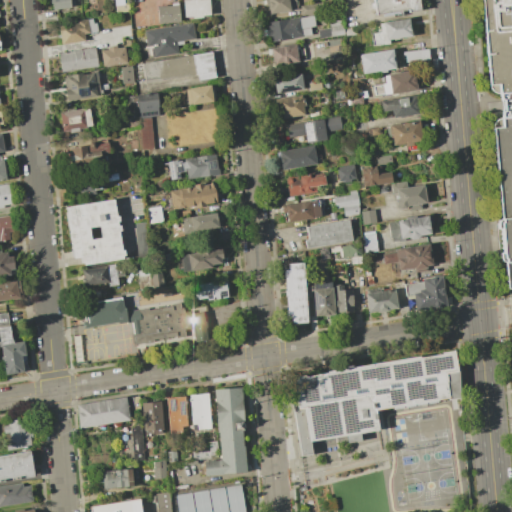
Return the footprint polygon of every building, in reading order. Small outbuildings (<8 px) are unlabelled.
[(69,0),(70,6),(51,9),(49,0),(69,0)] [(208,0),(209,15),(201,15),(201,17),(191,18),(191,16),(183,17),(182,0),(208,0)] [(287,0),(289,10),(268,13),(265,0),(287,0)] [(417,0),(419,9),(407,11),(407,9),(375,14),(372,0),(417,0)] [(511,92),(499,94),(496,93),(491,89),(490,85),(482,0),(511,0),(511,92)] [(129,10),(115,12),(114,4),(128,2),(129,10)] [(316,12),(301,15),(299,5),(315,3),(316,12)] [(178,21),(157,23),(156,6),(177,5),(178,21)] [(290,39),(268,43),(264,22),(312,15),(313,26),(309,27),(310,35),(290,38),(290,39)] [(91,18),(92,23),(95,22),(97,32),(87,34),(86,32),(83,33),(84,40),(60,44),(56,24),(91,18)] [(407,18),(410,35),(388,39),(389,42),(388,42),(388,43),(371,45),(369,32),(379,31),(378,23),(407,18)] [(191,22),(193,39),(175,41),(177,53),(153,57),(151,45),(145,46),(142,30),(191,22)] [(343,34),(329,36),(328,26),(341,24),(343,34)] [(293,43),(296,60),(271,65),(268,47),(293,43)] [(115,46),(115,48),(123,47),(125,63),(101,66),(99,50),(105,49),(105,48),(115,46)] [(392,64),(360,69),(357,51),(389,46),(392,64)] [(94,47),(97,66),(60,72),(57,52),(94,47)] [(401,51),(427,48),(428,59),(405,62),(404,54),(402,54),(401,51)] [(210,51),(214,77),(197,80),(196,74),(144,83),(141,63),(210,51)] [(119,67),(130,65),(132,82),(121,84),(119,67)] [(95,70),(99,93),(96,93),(96,95),(66,101),(62,76),(81,73),(81,74),(90,73),(89,71),(95,70)] [(412,70),(415,90),(382,95),(381,94),(373,95),(371,85),(383,83),(381,75),(412,70)] [(299,72),(302,88),(274,93),(272,77),(299,72)] [(211,100),(186,104),(184,88),(209,84),(211,100)] [(511,116),(502,118),(499,94),(511,92),(511,116)] [(157,115),(149,116),(153,148),(141,149),(135,95),(154,93),(157,115)] [(300,95),(303,115),(278,119),(276,108),(275,109),(273,99),(300,95)] [(361,95),(362,103),(350,105),(348,97),(361,95)] [(414,95),(417,113),(391,117),(390,110),(380,112),(379,101),(414,95)] [(83,108),(83,109),(87,108),(90,125),(85,125),(86,127),(77,128),(77,131),(69,132),(68,130),(61,131),(58,112),(83,108)] [(338,116),(340,129),(324,131),(325,139),(304,143),(303,134),(287,137),(285,125),(338,116)] [(511,116),(511,289),(507,290),(494,129),(494,124),(497,120),(502,118),(511,116)] [(417,120),(421,141),(411,142),(411,145),(403,146),(403,144),(392,145),(390,137),(388,137),(386,126),(388,126),(388,125),(417,120)] [(378,127),(379,133),(370,135),(369,129),(378,127)] [(67,166),(64,146),(106,139),(109,159),(67,166)] [(315,163),(280,169),(277,151),(312,145),(315,163)] [(213,154),(216,174),(186,178),(184,168),(182,168),(182,171),(177,172),(178,178),(169,179),(166,162),(180,160),(180,162),(183,161),(183,158),(213,154)] [(389,154),(391,162),(376,165),(375,156),(389,154)] [(349,179),(349,181),(342,182),(342,180),(337,181),(335,166),(352,164),(354,178),(349,179)] [(375,174),(389,171),(391,181),(361,186),(360,179),(362,179),(361,176),(360,176),(358,169),(374,166),(375,174)] [(287,196),(283,178),(322,171),(324,184),(314,186),(315,191),(287,196)] [(77,193),(101,191),(99,177),(76,179),(77,193)] [(404,181),(405,187),(422,184),(425,203),(396,208),(395,200),(397,199),(395,192),(391,193),(390,183),(404,181)] [(212,183),(215,202),(203,203),(203,206),(194,207),(194,205),(171,208),(168,190),(212,183)] [(0,184),(6,184),(10,203),(2,205),(2,207),(0,207),(0,184)] [(355,190),(358,213),(343,215),(341,207),(334,208),(333,201),(331,202),(330,198),(349,195),(348,191),(355,190)] [(113,199),(115,216),(117,215),(118,220),(116,221),(117,225),(119,225),(120,230),(118,230),(120,250),(123,249),(124,255),(122,255),(122,258),(82,264),(82,262),(80,262),(79,257),(72,258),(70,244),(68,244),(63,206),(113,199)] [(316,199),(319,216),(286,221),(284,211),(281,212),(280,205),(316,199)] [(161,221),(159,206),(145,208),(148,223),(161,221)] [(362,224),(360,211),(372,209),(375,222),(362,224)] [(215,212),(217,226),(191,230),(192,233),(182,234),(180,218),(215,212)] [(0,216),(11,215),(13,226),(10,227),(11,231),(7,231),(9,241),(0,242),(0,216)] [(414,216),(414,217),(426,215),(429,234),(403,238),(403,240),(397,241),(397,240),(391,241),(390,237),(388,237),(386,221),(404,218),(404,217),(414,216)] [(304,248),(303,240),(307,239),(305,226),(347,220),(350,240),(304,248)] [(134,223),(136,257),(147,256),(145,222),(134,223)] [(373,230),(376,251),(363,253),(360,235),(361,235),(361,232),(373,230)] [(339,245),(359,242),(361,254),(341,258),(339,245)] [(428,244),(431,264),(425,265),(426,270),(413,272),(413,267),(397,270),(396,261),(382,264),(381,254),(394,252),(394,249),(428,244)] [(220,248),(221,257),(219,258),(220,262),(210,264),(210,266),(182,272),(179,255),(220,248)] [(0,251),(5,251),(6,256),(11,256),(13,269),(8,270),(9,275),(0,275),(0,251)] [(113,263),(114,267),(121,266),(122,275),(116,276),(117,284),(104,286),(104,282),(84,285),(81,268),(113,263)] [(305,322),(285,324),(281,264),(301,263),(305,322)] [(161,286),(161,273),(138,274),(138,286),(161,286)] [(440,275),(445,305),(414,310),(411,293),(417,292),(417,290),(422,289),(420,278),(440,275)] [(0,282),(15,280),(18,297),(0,300),(0,282)] [(223,280),(226,297),(205,300),(205,298),(194,299),(191,285),(223,280)] [(310,283),(330,282),(332,314),(312,316),(310,283)] [(334,285),(350,284),(352,311),(336,312),(334,285)] [(377,287),(378,291),(393,289),(396,308),(366,313),(363,293),(365,293),(365,289),(377,287)] [(83,303),(120,297),(122,308),(124,307),(124,311),(146,307),(147,309),(169,306),(169,304),(178,302),(179,307),(181,307),(184,329),(182,329),(183,336),(174,338),(174,336),(152,340),(152,341),(130,345),(129,334),(132,334),(130,321),(116,324),(116,322),(87,326),(83,303)] [(195,310),(196,312),(201,311),(206,341),(195,343),(192,327),(185,328),(182,312),(195,310)] [(0,312),(6,312),(11,342),(22,341),(24,354),(19,355),(22,371),(4,374),(0,351),(0,312)] [(287,377),(454,350),(459,396),(376,407),(379,430),(309,442),(311,454),(299,456),(287,377)] [(213,390),(241,386),(246,431),(244,432),(248,473),(202,478),(201,463),(221,460),(213,390)] [(207,393),(209,428),(191,430),(188,394),(207,393)] [(183,396),(185,425),(181,425),(182,432),(168,433),(165,397),(183,396)] [(124,397),(128,420),(78,428),(75,404),(124,397)] [(159,401),(161,434),(142,435),(140,402),(159,401)] [(6,424),(6,420),(23,417),(24,419),(25,419),(26,425),(24,426),(25,431),(30,431),(31,437),(28,438),(29,446),(5,449),(4,441),(9,440),(7,432),(3,433),(2,425),(6,424)] [(0,455),(28,451),(32,476),(23,477),(23,475),(17,475),(18,478),(9,480),(9,477),(3,478),(3,481),(0,481),(0,455)] [(175,451),(175,462),(167,462),(166,451),(175,451)] [(164,467),(165,478),(152,479),(152,468),(164,467)] [(131,486),(102,488),(100,470),(130,468),(131,486)] [(0,485),(20,482),(21,486),(29,485),(31,500),(0,505),(0,485)] [(239,484),(243,511),(226,511),(222,486),(239,484)] [(222,486),(226,511),(209,511),(206,489),(222,486)] [(206,489),(209,511),(193,511),(190,492),(206,489)] [(168,491),(169,511),(156,511),(154,494),(168,491)] [(190,492),(193,511),(176,511),(174,495),(190,492)] [(137,499),(139,511),(89,511),(89,507),(137,499)]
